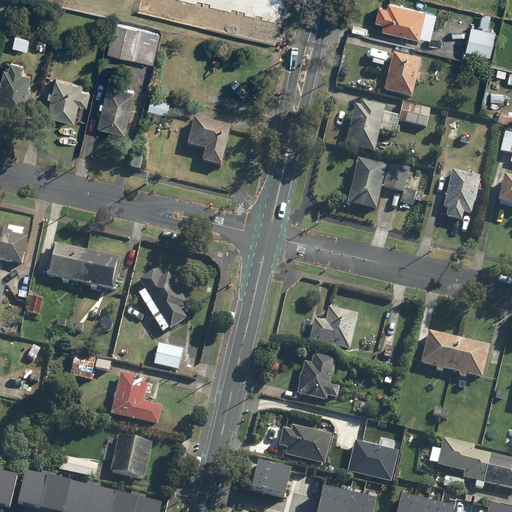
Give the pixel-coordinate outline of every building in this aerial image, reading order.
[(280,0),(174,0),(275,24),(280,0)] [(387,3),(386,8),(377,6),(374,22),(382,23),(380,31),(417,39),(423,10),(387,3)] [(83,26),(55,23),(53,40),(65,42),(64,47),(73,48),(74,43),(81,44),(83,26)] [(134,28),(112,23),(105,54),(153,64),(159,34),(134,28)] [(463,52),(470,53),(489,57),(494,33),(468,27),(463,52)] [(470,53),(463,52),(459,68),(467,70),(470,53)] [(418,62),(390,55),(381,93),(410,100),(414,82),(416,83),(418,76),(415,76),(418,62)] [(250,74),(252,58),(245,57),(243,73),(250,74)] [(10,64),(8,72),(4,71),(0,89),(0,107),(24,113),(32,78),(23,76),(25,68),(10,64)] [(507,71),(492,68),(490,76),(505,79),(507,71)] [(86,109),(89,95),(81,93),(82,87),(55,82),(47,118),(75,124),(78,107),(86,109)] [(126,135),(136,94),(107,87),(98,129),(126,135)] [(504,95),(491,93),(489,110),(503,111),(504,95)] [(168,117),(170,104),(150,100),(148,112),(168,117)] [(346,144),(375,150),(385,105),(362,100),(361,104),(356,103),(346,144)] [(401,106),(397,125),(426,131),(430,112),(401,106)] [(187,144),(206,148),(203,160),(221,165),(231,125),(194,116),(187,144)] [(498,156),(509,159),(511,142),(511,137),(502,136),(498,156)] [(417,154),(403,151),(400,162),(415,165),(417,154)] [(384,167),(355,161),(345,205),(374,211),(384,167)] [(407,176),(409,171),(388,166),(381,192),(402,197),(407,176)] [(407,176),(402,197),(400,206),(412,209),(413,202),(426,206),(434,172),(426,170),(424,180),(407,176)] [(441,209),(445,210),(443,218),(459,221),(460,214),(470,215),(477,178),(448,173),(441,209)] [(511,182),(499,180),(493,207),(511,211),(511,182)] [(3,235),(0,234),(0,263),(19,268),(25,241),(21,240),(23,233),(5,228),(3,235)] [(118,262),(51,246),(43,279),(84,289),(82,297),(95,300),(97,292),(110,295),(118,262)] [(136,296),(162,337),(185,323),(178,313),(185,308),(161,269),(138,284),(142,291),(136,296)] [(39,317),(42,300),(28,298),(25,314),(39,317)] [(306,342),(346,352),(355,317),(326,310),(323,324),(311,321),(306,342)] [(68,321),(57,318),(55,328),(66,331),(68,321)] [(110,320),(101,318),(97,333),(106,336),(110,320)] [(492,345),(431,330),(423,361),(485,376),(492,345)] [(181,349),(156,344),(151,367),(177,372),(181,349)] [(395,350),(383,348),(381,358),(393,361),(395,350)] [(324,402),(325,398),(334,400),(336,391),(327,389),(333,361),(311,356),(309,365),(302,364),(295,396),(324,402)] [(57,365),(54,375),(90,384),(95,361),(77,357),(74,369),(57,365)] [(385,374),(374,371),(372,383),(383,385),(385,374)] [(142,406),(147,382),(118,375),(108,418),(155,428),(159,410),(142,406)] [(507,392),(495,390),(492,400),(504,403),(507,392)] [(450,412),(432,407),(429,417),(447,422),(450,412)] [(293,425),(292,428),(284,426),(280,444),(288,445),(287,450),(286,455),(325,463),(332,433),(293,425)] [(148,445),(116,439),(109,476),(141,482),(148,445)] [(397,449),(357,439),(349,470),(390,480),(397,449)] [(472,448),(441,441),(435,467),(462,473),(461,480),(511,492),(511,462),(471,453),(472,448)] [(292,465),(258,457),(251,492),(285,499),(292,465)] [(97,466),(65,459),(62,476),(94,483),(97,466)] [(0,473),(0,508),(10,510),(18,478),(0,473)] [(27,473),(19,506),(44,511),(160,511),(162,506),(27,473)] [(444,511),(449,490),(395,479),(388,511),(444,511)] [(323,485),(316,511),(373,511),(377,497),(323,485)] [(511,511),(511,495),(488,490),(482,511),(511,511)]
